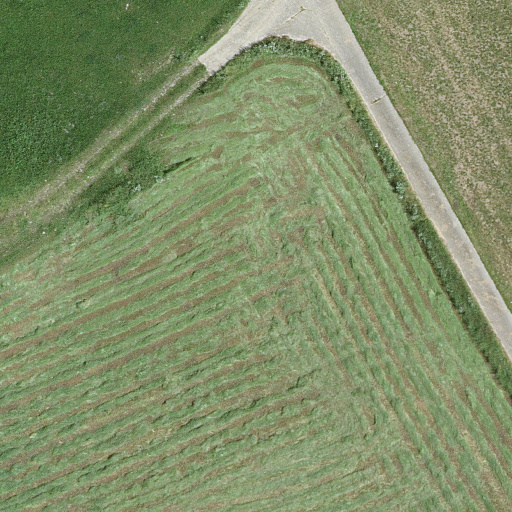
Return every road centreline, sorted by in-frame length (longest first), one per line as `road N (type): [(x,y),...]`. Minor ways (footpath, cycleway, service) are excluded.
road 1 (track): [(316,0),(511,340)]
road 2 (track): [(0,235),(94,168),(286,0)]
